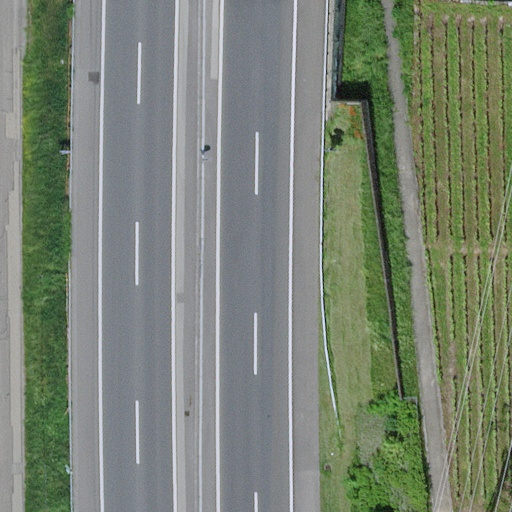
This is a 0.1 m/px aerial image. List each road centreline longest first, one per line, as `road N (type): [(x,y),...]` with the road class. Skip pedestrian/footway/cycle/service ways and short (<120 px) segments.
road 1 (motorway): [(260,511),(263,0)]
road 2 (motorway): [(139,0),(141,511)]
